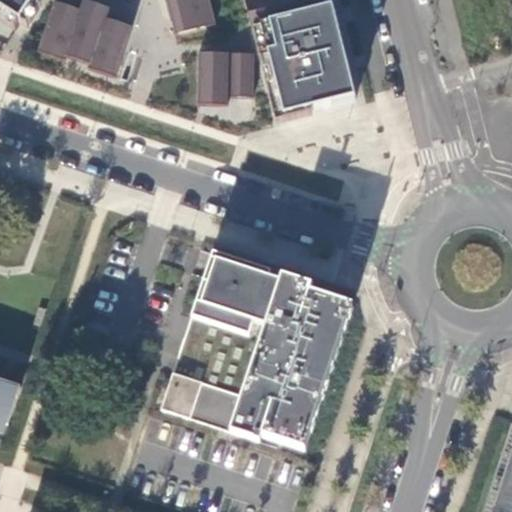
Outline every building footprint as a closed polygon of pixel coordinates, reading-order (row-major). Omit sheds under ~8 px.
[(35,0),(0,0),(0,12),(20,26),(35,0)] [(208,0),(165,0),(174,34),(215,24),(208,0)] [(252,31),(331,12),(328,0),(244,0),(250,25),(252,31)] [(51,2),(35,53),(61,61),(62,56),(86,64),(85,69),(111,77),(128,27),(103,19),(106,10),(78,1),(75,10),(51,2)] [(331,12),(252,31),(273,119),(353,100),(331,12)] [(250,54),(195,53),(194,104),(223,105),(224,97),(249,97),(250,54)] [(210,254),(159,411),(257,443),(259,437),(302,452),(350,306),(307,292),(309,287),(279,277),(277,282),(266,279),(268,273),(210,254)] [(0,424),(5,426),(17,389),(0,383),(0,424)] [(511,511),(511,430),(503,456),(511,458),(507,467),(493,511),(486,509),(484,511),(511,511)]
